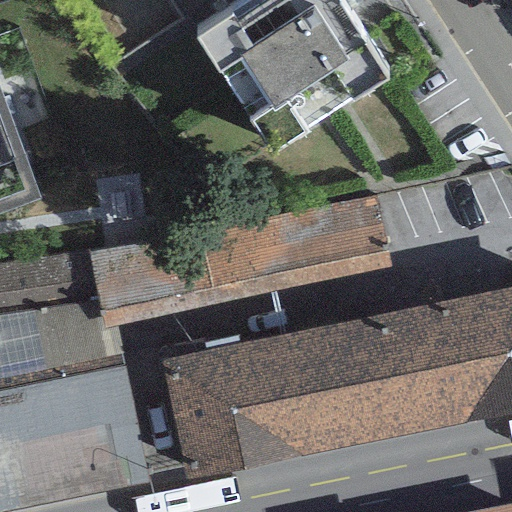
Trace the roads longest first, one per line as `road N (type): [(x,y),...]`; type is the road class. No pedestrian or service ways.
road 1 (primary): [(511,453),(219,511)]
road 2 (residential): [(447,0),(511,103)]
